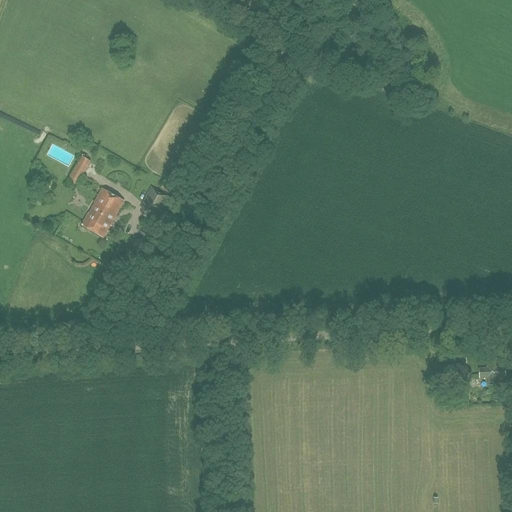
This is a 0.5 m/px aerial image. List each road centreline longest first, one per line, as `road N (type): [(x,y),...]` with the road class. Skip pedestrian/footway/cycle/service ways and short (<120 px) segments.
road 1 (tertiary): [(0,352),(511,325)]
road 2 (track): [(131,347),(317,0)]
road 3 (track): [(239,511),(231,341)]
